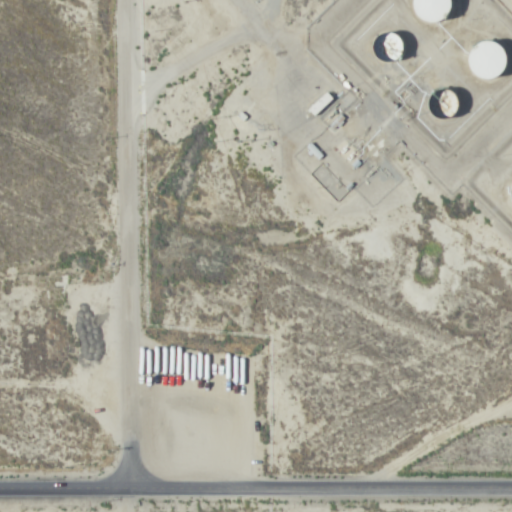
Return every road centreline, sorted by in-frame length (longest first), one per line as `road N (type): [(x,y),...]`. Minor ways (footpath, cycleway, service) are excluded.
road 1 (track): [(116,511),(126,0)]
road 2 (residential): [(511,478),(0,475)]
